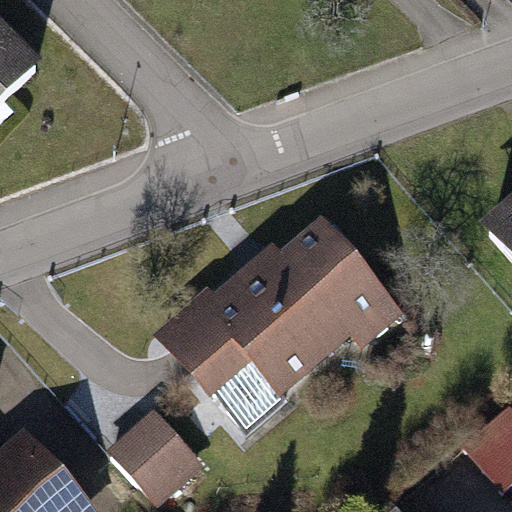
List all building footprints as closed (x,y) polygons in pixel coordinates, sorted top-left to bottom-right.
[(0,115),(55,55),(0,4),(0,115)] [(511,208),(496,223),(511,241),(511,208)] [(289,243),(171,342),(257,444),(367,351),(374,359),(417,323),(336,228),(301,257),(289,243)] [(511,404),(465,446),(504,490),(511,482),(511,404)] [(217,469),(167,416),(122,459),(172,511),(217,469)] [(114,511),(41,428),(9,455),(0,444),(0,511),(114,511)]
